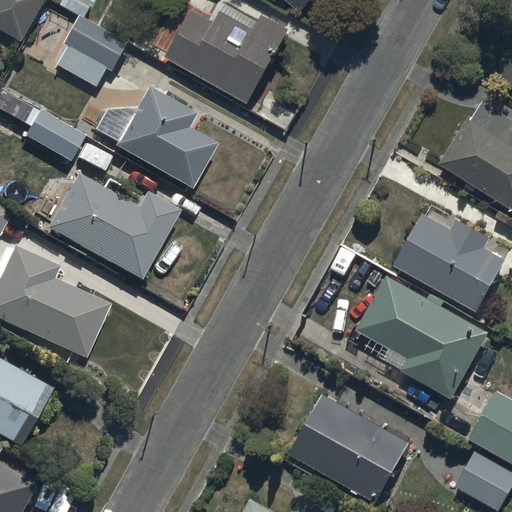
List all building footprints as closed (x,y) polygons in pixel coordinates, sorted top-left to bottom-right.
[(45,0),(0,0),(0,23),(24,38),(45,0)] [(113,69),(129,38),(86,15),(92,5),(83,0),(60,0),(60,2),(79,13),(64,41),(68,43),(58,62),(98,84),(108,66),(113,69)] [(289,26),(261,11),(257,17),(225,0),(224,0),(214,19),(191,7),(165,55),(248,101),(289,26)] [(292,0),(302,9),(309,0),(292,0)] [(511,49),(500,71),(511,77),(511,49)] [(116,139),(114,143),(191,186),(217,140),(188,124),(195,111),(146,84),(135,103),(104,105),(92,127),(116,139)] [(470,112),(441,159),(511,203),(511,114),(484,97),(473,114),(470,112)] [(84,134),(39,109),(24,134),(69,160),(84,134)] [(77,167),(46,221),(140,276),(180,208),(147,189),(139,202),(77,167)] [(0,202),(0,230),(12,210),(0,202)] [(453,224),(423,208),(394,262),(479,308),(511,250),(489,238),(491,233),(458,215),(453,224)] [(13,242),(0,271),(0,315),(86,354),(109,302),(54,277),(60,263),(13,242)] [(429,294),(387,271),(358,325),(373,333),(366,345),(455,395),(492,329),(443,301),(445,299),(431,291),(429,294)] [(0,433),(19,444),(50,387),(51,384),(0,356),(0,433)] [(511,391),(498,383),(471,433),(511,455),(511,391)] [(323,390),(290,449),(379,499),(412,440),(323,390)] [(511,485),(511,468),(476,449),(457,486),(500,508),(511,485)] [(0,511),(16,511),(35,480),(0,459),(0,511)] [(285,511),(250,493),(239,511),(309,511),(307,510),(305,511),(285,511)]
